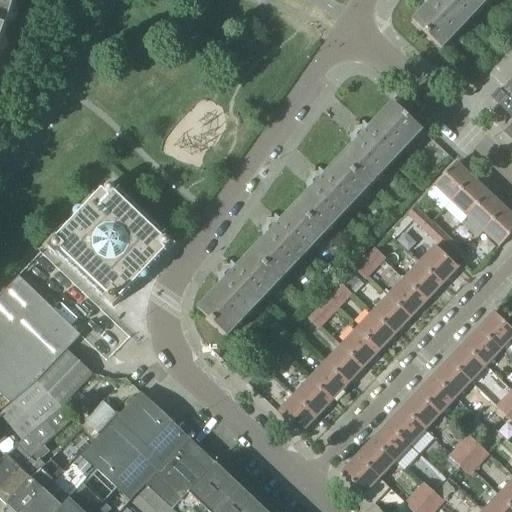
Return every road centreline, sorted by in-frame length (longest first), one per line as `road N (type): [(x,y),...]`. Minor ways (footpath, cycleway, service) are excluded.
road 1 (residential): [(301,487),(176,372),(168,303),(351,22)]
road 2 (residential): [(511,264),(301,487)]
road 3 (residential): [(511,182),(351,22)]
